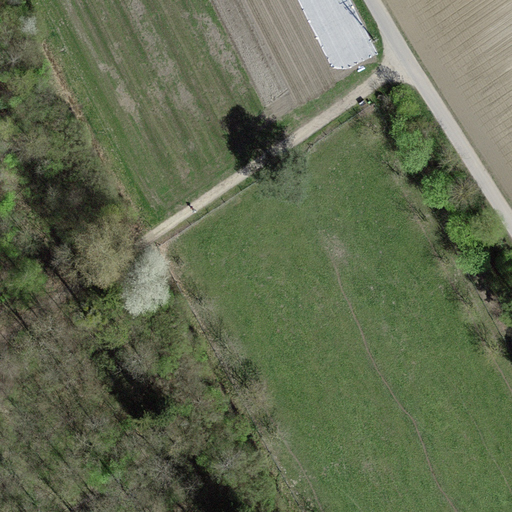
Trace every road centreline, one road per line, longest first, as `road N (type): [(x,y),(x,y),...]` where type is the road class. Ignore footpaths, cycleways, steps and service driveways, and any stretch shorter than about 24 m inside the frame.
road 1 (track): [(406,58),(0,344)]
road 2 (unclassified): [(511,225),(374,0)]
